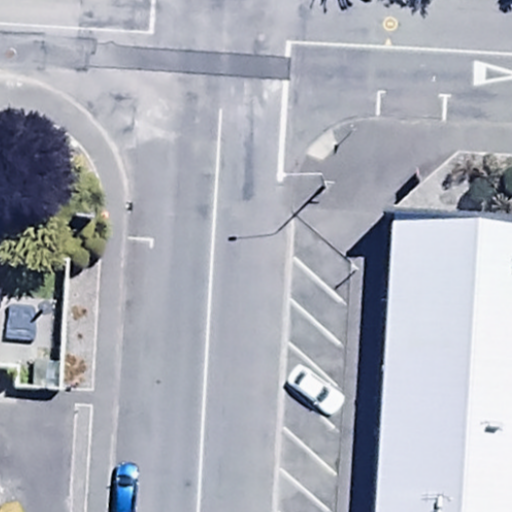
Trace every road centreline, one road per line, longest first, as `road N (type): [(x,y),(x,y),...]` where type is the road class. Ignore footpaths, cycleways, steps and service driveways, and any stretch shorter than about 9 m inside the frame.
road 1 (residential): [(180,511),(207,42)]
road 2 (residential): [(207,42),(511,57)]
road 3 (residential): [(0,31),(207,42)]
